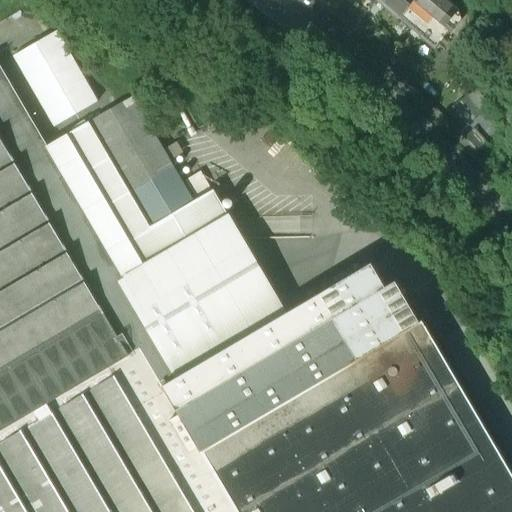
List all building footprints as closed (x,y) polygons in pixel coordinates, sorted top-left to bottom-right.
[(369,0),(374,4),(376,1),(398,19),(399,18),(414,0),(369,0)] [(453,8),(442,0),(414,0),(399,18),(421,36),(420,37),(434,48),(457,21),(453,8)] [(56,32),(13,57),(53,127),(97,102),(56,32)] [(48,146),(0,62),(0,511),(234,511),(200,453),(161,387),(181,375),(48,146)] [(212,191),(192,202),(131,98),(88,123),(60,139),(48,146),(181,375),(285,315),(212,191)] [(199,172),(185,181),(196,199),(210,191),(199,172)] [(181,375),(161,387),(200,453),(416,326),(392,285),(385,289),(370,265),(285,315),(181,375)] [(416,326),(200,453),(234,511),(511,511),(511,478),(421,323),(416,326)]
